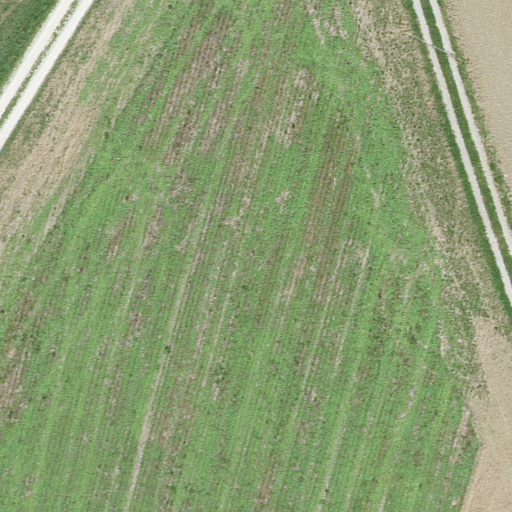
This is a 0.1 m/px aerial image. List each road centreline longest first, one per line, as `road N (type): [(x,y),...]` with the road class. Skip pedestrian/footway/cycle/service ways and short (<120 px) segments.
road 1 (track): [(511,266),(425,0)]
road 2 (track): [(0,115),(69,0)]
